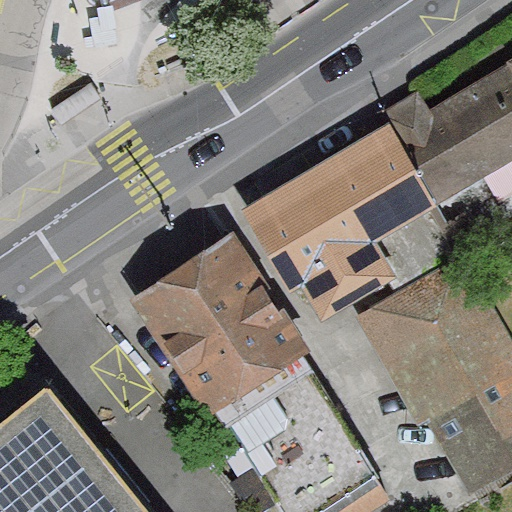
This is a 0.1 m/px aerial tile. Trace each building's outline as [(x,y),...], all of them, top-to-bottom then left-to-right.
[(418,93),(375,120),(414,181),(467,148),(485,175),(511,157),(511,49),(504,54),(511,66),(511,67),(496,78),(435,118),(418,93)] [(411,296),(465,262),(414,181),(375,120),(306,163),(242,204),(315,318),(394,269),(411,296)] [(174,250),(123,280),(257,511),(337,511),(376,490),(222,223),(174,250)] [(411,296),(374,319),(423,397),(473,476),(511,451),(511,337),(465,262),(411,296)] [(152,511),(50,379),(0,416),(0,511),(152,511)]
